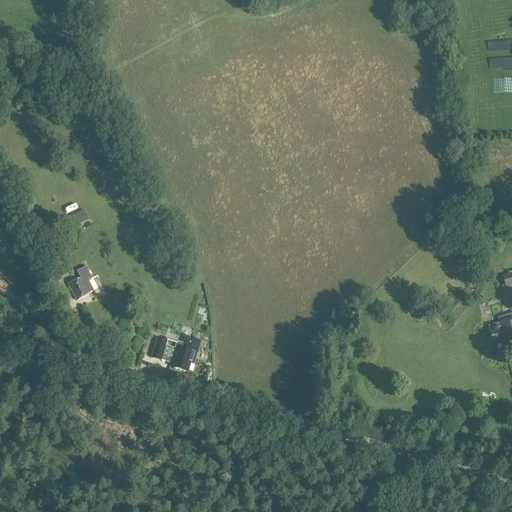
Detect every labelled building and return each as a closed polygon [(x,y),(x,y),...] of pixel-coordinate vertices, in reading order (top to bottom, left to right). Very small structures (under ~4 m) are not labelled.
[(84,211),(57,224),(61,235),(89,221),(84,211)] [(57,276),(63,273),(50,246),(40,250),(49,270),(53,268),(57,276)] [(77,272),(80,278),(69,284),(77,300),(94,292),(89,282),(92,279),(86,268),(77,272)] [(58,282),(53,272),(49,273),(53,284),(58,282)] [(510,274),(502,276),(505,288),(511,287),(511,286),(511,272),(509,273),(510,274)] [(60,282),(54,285),(58,293),(63,290),(60,282)] [(499,324),(501,324),(502,329),(490,332),(493,344),(506,340),(508,349),(511,347),(511,314),(498,318),(499,324)] [(167,342),(158,339),(153,358),(161,360),(164,351),(174,355),(172,360),(176,361),(174,368),(188,372),(191,363),(194,364),(201,342),(190,339),(187,351),(176,347),(174,354),(164,351),(167,342)]
